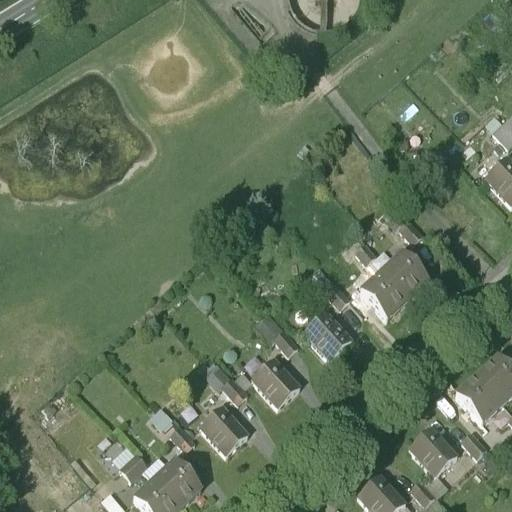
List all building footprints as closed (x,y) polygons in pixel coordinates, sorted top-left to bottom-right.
[(511,152),(511,126),(510,125),(491,142),(506,159),(511,152)] [(511,212),(511,174),(505,167),(483,187),(509,216),(511,212)] [(414,239),(403,226),(392,235),(404,248),(414,239)] [(371,262),(361,251),(349,261),(360,273),(371,262)] [(379,279),(405,305),(425,287),(400,259),(379,279)] [(379,279),(357,299),(383,326),(405,305),(379,279)] [(348,310),(333,293),(324,302),(338,318),(348,310)] [(349,350),(323,322),(302,341),(327,369),(349,350)] [(296,356),(282,339),(273,348),(287,364),(296,356)] [(511,384),(495,365),(475,384),(502,413),(511,402),(511,384)] [(272,368),(250,388),(276,416),(298,396),(272,368)] [(479,434),(502,413),(475,384),(453,404),(479,434)] [(230,387),(221,395),(236,412),(245,404),(230,387)] [(220,415),(198,435),(224,463),(246,443),(220,415)] [(193,451),(177,434),(169,443),(184,459),(193,451)] [(428,436),(406,457),(432,486),(454,466),(428,436)] [(484,457),(473,445),(463,454),(474,466),(484,457)] [(146,473),(135,461),(126,469),(137,482),(146,473)] [(154,486),(177,511),(182,511),(200,496),(174,468),(154,486)] [(402,511),(377,484),(356,504),(363,511),(402,511)] [(177,511),(154,486),(132,506),(137,511),(177,511)] [(424,511),(432,505),(420,493),(411,501),(422,511),(424,511)]
